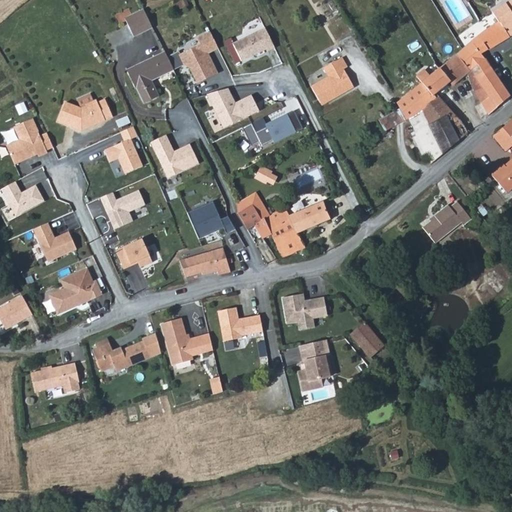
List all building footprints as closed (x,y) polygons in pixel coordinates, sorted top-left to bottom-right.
[(502,24),(511,36),(511,35),(511,11),(507,5),(495,14),(498,19),(502,24)] [(151,10),(149,6),(129,14),(137,33),(157,24),(151,10)] [(498,19),(492,24),(496,28),(502,24),(498,19)] [(466,50),(460,55),(472,71),(474,69),(480,78),(493,66),(483,54),(511,36),(502,24),(496,28),(488,33),(466,50)] [(276,46),(265,26),(234,42),(243,60),(267,48),(268,50),(276,46)] [(192,68),(198,83),(221,74),(212,54),(222,50),(213,32),(200,38),(203,45),(183,55),(181,51),(172,56),(177,67),(179,70),(187,67),(192,68)] [(171,55),(169,49),(130,68),(139,86),(140,85),(148,101),(162,94),(155,78),(177,67),(172,56),(171,55)] [(470,72),(472,71),(460,55),(443,69),(453,83),(455,85),(470,72)] [(344,59),(327,69),(332,78),(314,89),(323,105),(333,99),(334,101),(357,88),(346,70),(349,69),(344,59)] [(488,89),(480,95),(493,113),(511,95),(511,93),(493,66),(480,78),(488,89)] [(432,78),(427,82),(438,95),(453,83),(443,69),(432,78)] [(480,95),(488,89),(480,78),(474,69),(472,71),(470,72),(472,81),(476,89),(480,95)] [(427,82),(432,78),(426,70),(418,77),(424,84),(427,82)] [(425,112),(441,98),(438,95),(427,82),(424,84),(399,105),(411,122),(425,112)] [(231,89),(210,95),(227,129),(263,112),(254,96),(238,103),(231,89)] [(451,116),(453,119),(460,116),(441,98),(425,112),(432,127),(451,116)] [(69,101),(61,120),(85,129),(116,117),(109,100),(101,103),(100,100),(90,104),(90,106),(85,108),(69,101)] [(425,112),(411,122),(420,134),(428,129),(432,127),(425,112)] [(255,124),(246,129),(255,148),(263,144),(265,147),(277,141),(278,144),(300,134),(290,114),(268,125),(269,128),(259,133),(255,124)] [(452,150),(463,140),(453,119),(451,116),(432,127),(445,156),(452,150)] [(467,124),(460,116),(453,119),(463,140),(472,132),(467,124)] [(9,145),(17,163),(40,152),(41,155),(50,150),(49,148),(42,135),(34,117),(16,125),(22,139),(9,145)] [(127,142),(107,150),(112,164),(121,160),(128,175),(146,167),(134,140),(141,137),(137,127),(123,133),(127,142)] [(428,129),(420,134),(430,157),(434,165),(445,156),(432,127),(428,129)] [(510,150),(511,147),(511,132),(507,127),(498,135),(510,150)] [(50,131),(42,135),(49,148),(55,145),(50,131)] [(424,160),(430,157),(420,134),(414,136),(424,160)] [(170,136),(153,143),(170,180),(202,165),(192,144),(177,152),(170,136)] [(499,178),(511,168),(508,163),(496,174),(499,178)] [(511,167),(511,168),(499,178),(510,191),(511,189),(511,167)] [(0,190),(15,218),(44,202),(36,186),(21,193),(15,183),(0,190)] [(116,193),(103,199),(117,231),(136,222),(132,213),(149,206),(142,191),(119,200),(116,193)] [(332,214),(329,208),(323,197),(290,212),(287,204),(264,215),(274,234),(284,256),(297,247),(298,254),(308,250),(298,229),(332,214)] [(426,226),(438,240),(463,219),(466,223),(474,216),(459,199),(452,206),(449,203),(436,213),(438,216),(426,226)] [(190,213),(202,240),(226,229),(230,235),(238,230),(231,217),(224,221),(216,202),(190,213)] [(241,212),(250,227),(258,222),(266,237),(274,234),(264,215),(262,215),(255,202),(248,207),(241,212)] [(33,231),(47,264),(77,250),(69,233),(54,241),(47,225),(33,231)] [(142,240),(115,251),(123,270),(138,264),(141,269),(152,263),(142,240)] [(219,275),(231,272),(228,265),(227,259),(223,247),(186,259),(190,269),(186,270),(187,276),(201,273),(202,276),(218,272),(219,275)] [(184,271),(186,270),(190,269),(186,259),(181,262),(184,271)] [(64,289),(49,296),(57,316),(103,297),(96,281),(93,282),(87,269),(60,281),(64,289)] [(306,290),(285,294),(290,320),(301,318),(302,326),(317,323),(316,315),(330,312),(327,294),(311,296),(312,300),(308,301),(307,297),(306,290)] [(22,297),(0,308),(0,320),(4,329),(32,316),(22,297)] [(264,333),(261,316),(243,319),(243,321),(240,321),(237,308),(219,311),(224,342),(242,338),(242,336),(264,333)] [(182,320),(162,325),(173,367),(193,362),(192,358),(213,353),(210,336),(188,341),(182,320)] [(354,333),(364,346),(377,335),(368,323),(354,333)] [(111,336),(93,342),(101,364),(114,359),(115,361),(127,357),(128,360),(151,351),(145,335),(128,342),(128,344),(124,346),(123,343),(122,341),(114,344),(111,336)] [(387,348),(377,335),(364,346),(373,358),(387,348)] [(328,338),(301,344),(304,359),(306,359),(308,368),(306,369),(299,370),(303,389),(323,385),(322,377),(330,375),(326,355),(332,354),(328,338)] [(372,360),(377,365),(393,352),(389,347),(372,360)] [(32,374),(36,392),(64,386),(66,394),(81,390),(79,383),(81,383),(76,364),(32,374)] [(215,395),(225,393),(223,377),(213,379),(215,395)] [(64,388),(55,390),(57,397),(66,395),(64,388)]
